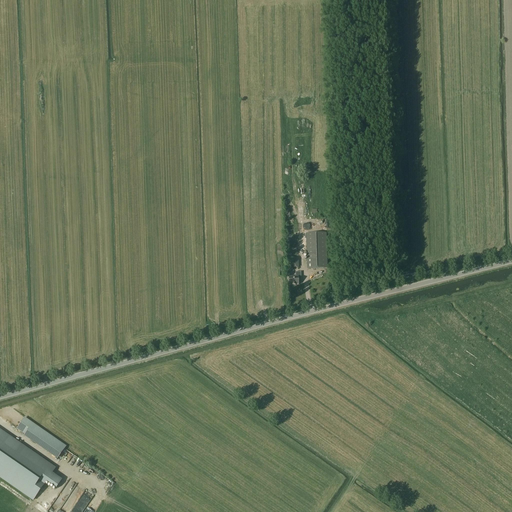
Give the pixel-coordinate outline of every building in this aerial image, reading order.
[(307,269),(327,268),(326,233),(306,234),(307,269)] [(288,277),(289,285),(292,285),(292,286),(295,285),(299,285),(299,280),(301,280),(301,272),(295,272),(296,277),(288,277)] [(17,428),(59,457),(66,447),(24,419),(17,428)] [(51,474),(55,469),(0,430),(0,477),(33,500),(46,481),(56,488),(61,481),(51,474)] [(94,498),(85,511),(93,511),(100,502),(94,498)]
